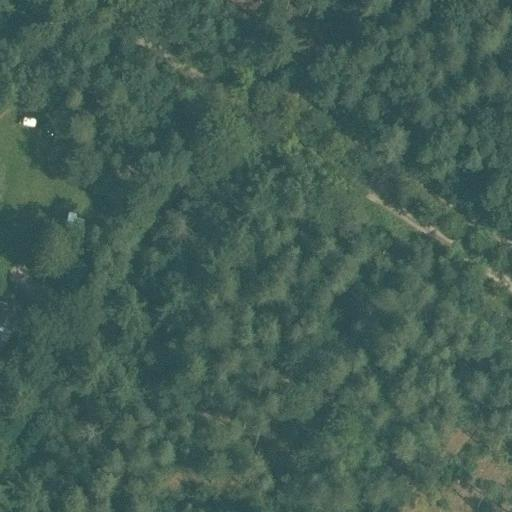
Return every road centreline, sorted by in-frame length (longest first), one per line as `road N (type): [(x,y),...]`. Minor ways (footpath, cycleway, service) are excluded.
road 1 (track): [(511,277),(104,0)]
road 2 (unknown): [(0,453),(204,150),(294,129)]
road 3 (unknown): [(294,129),(378,0)]
